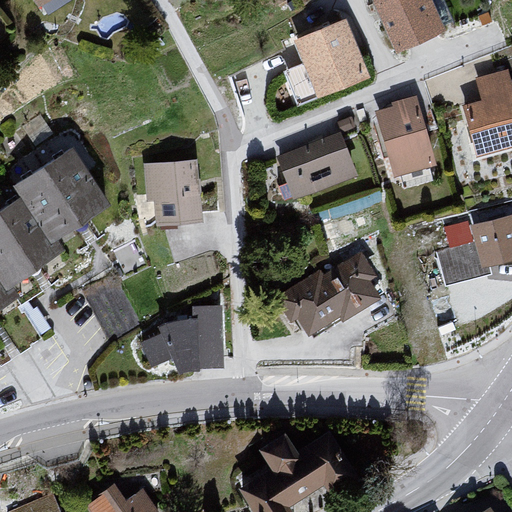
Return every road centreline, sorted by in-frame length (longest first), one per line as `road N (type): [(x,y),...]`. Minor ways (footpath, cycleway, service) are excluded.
road 1 (residential): [(222,153),(470,49)]
road 2 (residential): [(499,406),(416,394),(244,397)]
road 3 (residential): [(244,397),(118,406),(0,435)]
road 4 (residential): [(222,153),(244,397)]
road 5 (residential): [(153,0),(211,100),(222,153)]
road 6 (secondary): [(374,511),(453,461),(499,406)]
